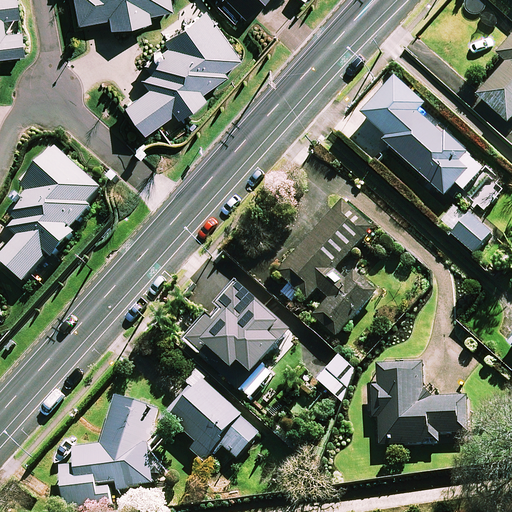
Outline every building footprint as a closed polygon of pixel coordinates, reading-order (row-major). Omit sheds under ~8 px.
[(511,40),(498,57),(508,66),(479,99),(511,127),(511,125),(511,40)] [(429,110),(399,82),(365,119),(390,142),(387,145),(447,201),(456,191),(469,203),(491,179),(423,117),(429,110)] [(284,295),(294,304),(302,295),(310,303),(312,301),(320,292),(331,302),(315,319),(339,340),(381,293),(353,269),(343,280),(336,275),(375,230),(344,202),(280,276),(292,286),(284,295)] [(494,237),(471,217),(453,237),(476,257),(494,237)] [(239,285),(209,320),(187,344),(210,363),(208,365),(251,403),(274,377),(267,371),(285,350),(274,341),(286,327),(280,321),(239,285)] [(352,369),(341,359),(319,382),(337,399),(346,389),(340,383),(352,369)] [(426,401),(425,366),(379,367),(380,389),(375,389),(376,420),(381,419),(382,448),(442,446),(441,437),(470,436),(469,400),(426,401)] [(263,437),(202,382),(186,399),(189,402),(164,430),(205,467),(223,447),(240,462),(263,437)] [(98,511),(114,510),(112,492),(111,488),(117,487),(118,496),(134,495),(134,490),(156,488),(152,446),(158,425),(153,424),(157,413),(117,401),(102,450),(76,452),(78,469),(64,470),(68,511),(98,511)]
